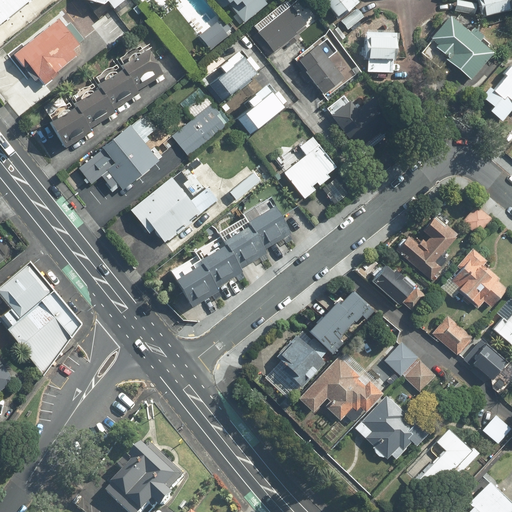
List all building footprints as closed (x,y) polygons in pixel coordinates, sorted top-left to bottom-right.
[(0,0),(0,23),(28,0),(0,0)] [(218,0),(224,7),(230,3),(244,21),(268,1),(267,0),(218,0)] [(360,0),(328,0),(341,16),(360,0)] [(468,0),(456,0),(455,9),(476,13),(478,2),(468,0)] [(484,7),(486,13),(511,6),(511,0),(479,0),(482,8),(484,7)] [(264,34),(259,38),(268,48),(273,44),(277,50),(309,22),(292,2),(260,30),(264,34)] [(436,36),(423,51),(440,67),(449,57),(472,78),(496,52),(482,39),(486,33),(476,24),(471,29),(453,13),(434,34),(436,36)] [(53,75),(80,52),(76,47),(82,43),(61,17),(17,54),(22,60),(26,56),(42,75),(39,78),(45,85),(55,77),(53,75)] [(228,33),(217,20),(200,34),(210,47),(228,33)] [(400,31),(367,30),(365,55),(398,57),(400,31)] [(356,73),(327,36),(298,58),(327,95),(356,73)] [(127,66),(138,85),(165,70),(150,45),(124,60),(127,66)] [(257,71),(240,49),(221,64),(226,71),(211,82),(224,98),(257,71)] [(511,63),(505,72),(507,74),(495,87),(493,85),(485,95),(496,104),(492,109),(504,120),(511,110),(511,63)] [(105,85),(118,105),(142,91),(138,85),(127,66),(102,80),(105,85)] [(287,104),(270,82),(246,100),(252,107),(239,117),(251,132),(287,104)] [(81,103),(94,123),(120,108),(118,105),(105,85),(79,100),(81,103)] [(200,87),(181,103),(193,118),(172,136),(188,156),(229,122),(200,87)] [(387,126),(397,119),(377,93),(360,106),(352,97),(350,99),(346,94),(329,107),(364,151),(391,130),(387,126)] [(89,128),(76,108),(50,123),(65,148),(91,132),(89,128)] [(151,138),(149,135),(158,128),(147,114),(81,166),(94,182),(103,175),(115,190),(121,185),(124,189),(165,156),(156,144),(151,147),(147,141),(151,138)] [(286,171),(306,196),(317,188),(314,184),(319,180),(321,183),(331,175),(329,172),(338,165),(314,134),(296,148),(303,158),(286,171)] [(263,181),(254,170),(229,191),(238,202),(263,181)] [(179,172),(134,207),(162,243),(219,199),(208,186),(197,195),(179,172)] [(349,192),(337,176),(323,187),(335,202),(349,192)] [(253,221),(267,239),(278,231),(281,234),(295,224),(278,202),(253,221)] [(493,218),(478,204),(462,221),(478,235),(493,218)] [(403,255),(431,278),(442,265),(436,260),(459,234),(437,215),(424,230),(428,234),(420,243),(411,235),(401,248),(406,252),(403,255)] [(229,240),(244,260),(255,251),(257,253),(270,243),(267,239),(253,221),(229,240)] [(205,258),(220,277),(231,268),(233,271),(246,262),(244,260),(229,240),(205,258)] [(461,289),(479,306),(485,300),(492,306),(509,288),(499,278),(501,276),(486,262),(488,260),(474,247),(457,265),(460,267),(443,286),(454,296),(461,289)] [(43,281),(23,255),(0,272),(0,288),(13,305),(43,281)] [(178,282),(192,300),(204,291),(206,294),(219,284),(217,282),(202,263),(178,282)] [(390,263),(377,278),(402,301),(416,286),(390,263)] [(341,336),(364,314),(366,317),(375,308),(353,285),(310,327),(332,350),(344,339),(341,336)] [(414,308),(426,295),(416,286),(405,300),(414,308)] [(59,322),(35,294),(3,320),(35,359),(59,322)] [(511,308),(508,305),(500,313),(503,316),(495,326),(511,341),(511,308)] [(472,335),(447,314),(432,331),(456,353),(472,335)] [(302,331),(277,356),(283,362),(286,359),(300,373),(297,376),(304,384),(329,359),(302,331)] [(418,356),(401,339),(384,357),(400,373),(418,356)] [(509,360),(487,341),(472,358),(495,377),(509,360)] [(378,380),(357,360),(351,365),(340,355),(300,396),(315,410),(329,396),(332,399),(326,405),(349,426),(365,409),(367,411),(385,392),(375,383),(378,380)] [(0,399),(4,397),(0,391),(0,388),(15,377),(0,356),(0,399)] [(437,374),(420,359),(404,376),(421,391),(437,374)] [(375,443),(374,452),(378,456),(387,455),(389,457),(393,453),(398,458),(425,430),(387,394),(357,426),(375,443)] [(511,427),(497,413),(482,428),(498,443),(511,428),(511,427)] [(480,452),(447,424),(434,439),(444,448),(418,478),(441,497),(480,452)] [(189,475),(155,443),(151,447),(147,444),(135,459),(132,456),(121,467),(127,473),(108,493),(128,511),(144,511),(146,511),(147,511),(148,511),(158,503),(165,509),(179,495),(174,491),(189,475)] [(508,511),(511,508),(511,496),(485,472),(471,488),(480,495),(465,511),(508,511)]
